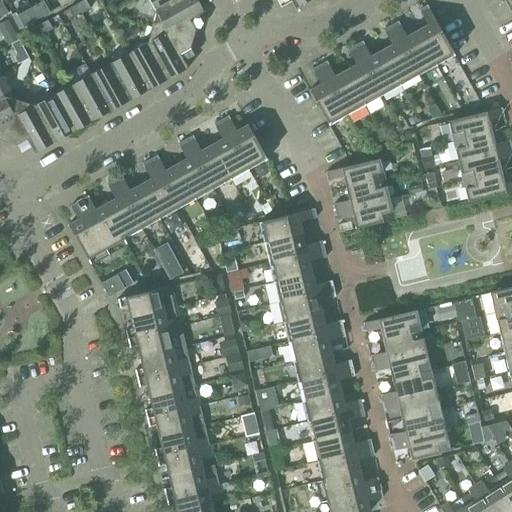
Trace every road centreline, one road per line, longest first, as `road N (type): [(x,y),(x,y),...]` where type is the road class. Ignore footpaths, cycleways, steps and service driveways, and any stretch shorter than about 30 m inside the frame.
road 1 (residential): [(410,511),(390,474),(316,175),(245,45)]
road 2 (residential): [(118,511),(75,376),(70,307),(8,196)]
road 3 (residential): [(8,196),(188,99),(212,62),(245,45)]
road 4 (residential): [(245,45),(276,26),(319,25),(367,0)]
